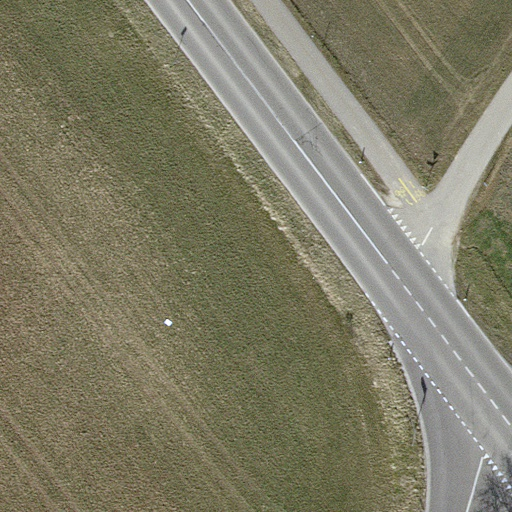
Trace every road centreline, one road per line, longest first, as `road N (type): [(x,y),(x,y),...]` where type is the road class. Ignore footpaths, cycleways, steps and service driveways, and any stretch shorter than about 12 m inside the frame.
road 1 (primary): [(499,404),(194,0)]
road 2 (track): [(511,110),(438,226)]
